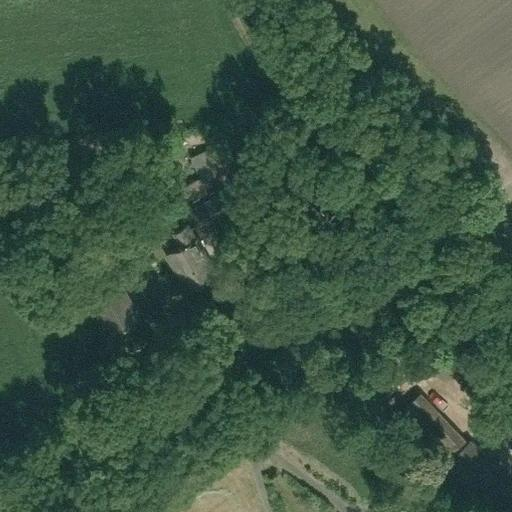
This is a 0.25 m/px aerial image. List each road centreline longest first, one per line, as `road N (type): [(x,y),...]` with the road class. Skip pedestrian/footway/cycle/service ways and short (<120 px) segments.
road 1 (unclassified): [(0,488),(458,225)]
road 2 (residential): [(415,196),(301,81),(250,0)]
